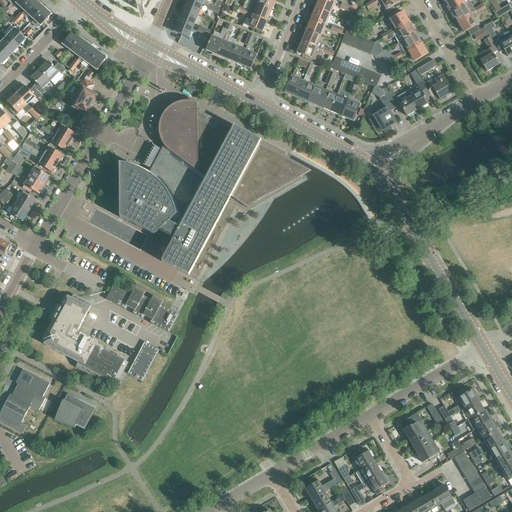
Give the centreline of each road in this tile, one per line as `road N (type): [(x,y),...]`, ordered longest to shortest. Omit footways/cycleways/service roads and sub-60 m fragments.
road 1 (residential): [(35,245),(148,48)]
road 2 (tertiary): [(483,347),(374,171)]
road 3 (tertiary): [(374,171),(259,105)]
road 4 (residential): [(374,414),(483,347)]
road 5 (unclassified): [(374,171),(476,99)]
road 6 (tertiary): [(259,105),(148,48)]
